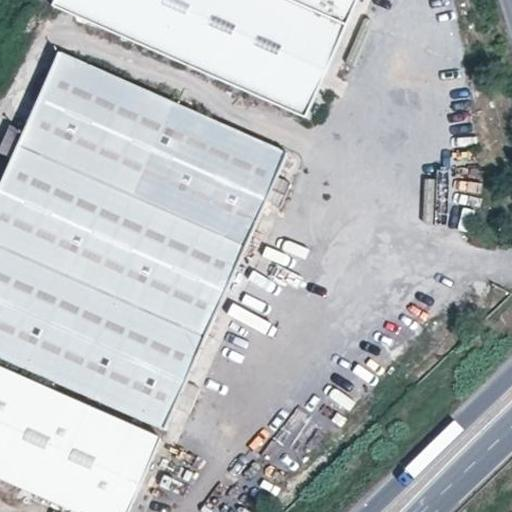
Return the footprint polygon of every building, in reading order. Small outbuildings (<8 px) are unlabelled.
[(56,0),(55,5),(308,119),(360,0),(56,0)] [(290,155),(60,53),(41,96),(25,132),(10,125),(0,148),(0,152),(14,159),(0,189),(0,357),(166,431),(176,408),(188,382),(269,202),(279,178),(290,155)] [(280,207),(291,183),(279,178),(269,202),(280,207)] [(131,511),(162,441),(0,368),(0,477),(77,511),(131,511)] [(190,414),(201,388),(188,382),(176,408),(190,414)]
